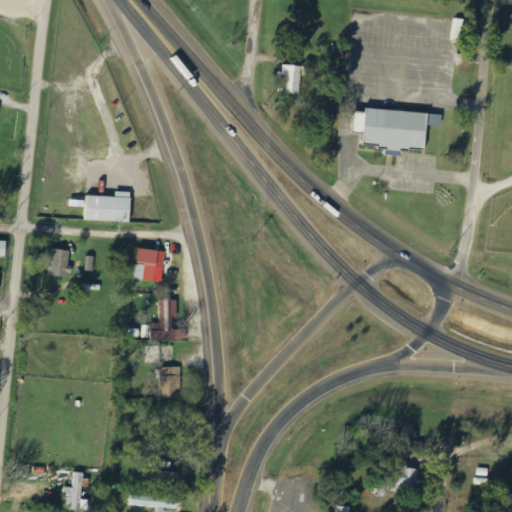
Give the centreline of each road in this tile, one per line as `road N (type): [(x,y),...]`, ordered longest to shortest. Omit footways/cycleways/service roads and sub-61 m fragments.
road 1 (secondary): [(111,0),(202,236),(220,438),(217,511)]
road 2 (residential): [(0,451),(47,0)]
road 3 (primary): [(213,122),(355,287),(428,339),(511,372)]
road 4 (residential): [(486,0),(465,253),(455,285)]
road 5 (primary): [(455,285),(385,254),(249,126)]
road 6 (secondary): [(385,254),(246,398),(220,438)]
road 7 (secondary): [(238,511),(270,436),(295,407),(381,371)]
road 8 (residential): [(202,236),(21,231)]
road 9 (primary): [(249,126),(124,0)]
road 10 (primary): [(119,0),(213,122)]
road 11 (secondary): [(381,371),(511,373)]
road 12 (residential): [(249,126),(260,0)]
